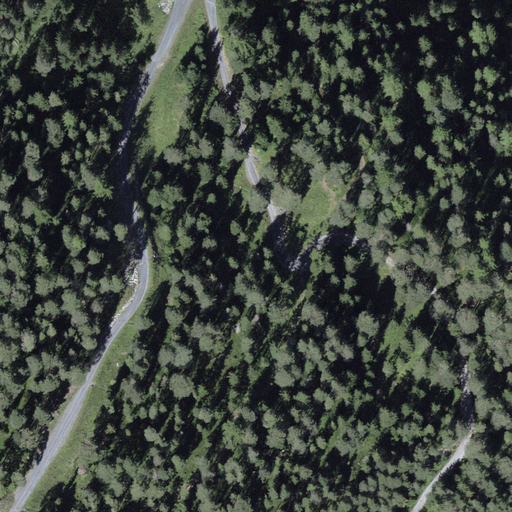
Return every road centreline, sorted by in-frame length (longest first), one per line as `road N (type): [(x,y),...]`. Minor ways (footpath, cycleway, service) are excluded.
road 1 (track): [(11,511),(142,289),(142,233),(124,178),(125,140),(180,0)]
road 2 (track): [(341,236),(446,302),(462,360),(455,460),(416,511)]
road 3 (track): [(209,0),(247,165),(282,253),(304,264)]
road 4 (track): [(293,0),(314,80),(362,162),(337,208)]
